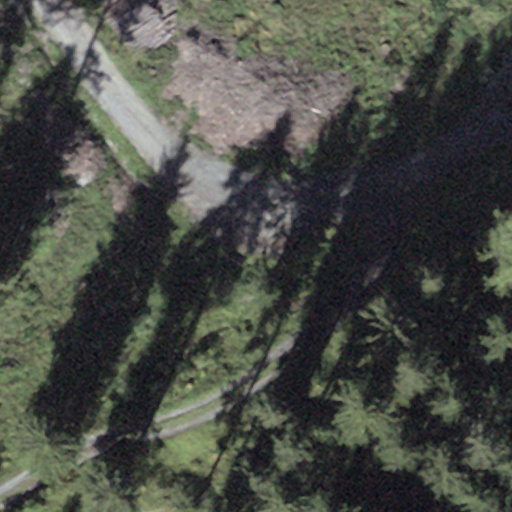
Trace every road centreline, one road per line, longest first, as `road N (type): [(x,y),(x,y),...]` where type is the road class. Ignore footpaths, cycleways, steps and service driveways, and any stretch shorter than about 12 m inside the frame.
road 1 (track): [(0,492),(79,468),(435,164),(511,53)]
road 2 (track): [(30,0),(202,180),(276,203),(342,194),(435,164),(511,123)]
